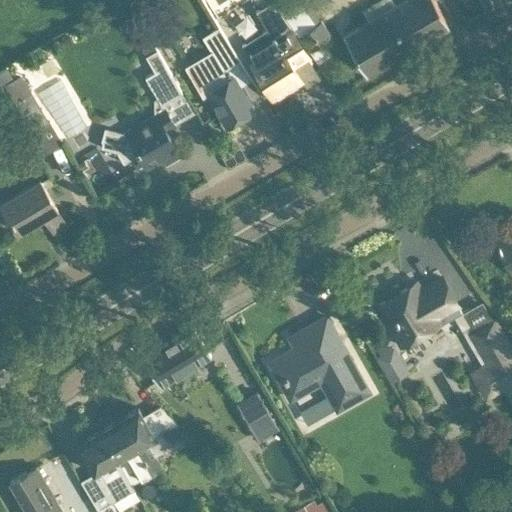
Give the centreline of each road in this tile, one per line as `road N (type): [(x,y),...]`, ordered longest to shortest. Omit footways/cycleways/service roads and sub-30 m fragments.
road 1 (residential): [(0,431),(511,132)]
road 2 (secondary): [(0,373),(511,75)]
road 3 (residential): [(0,319),(511,31)]
